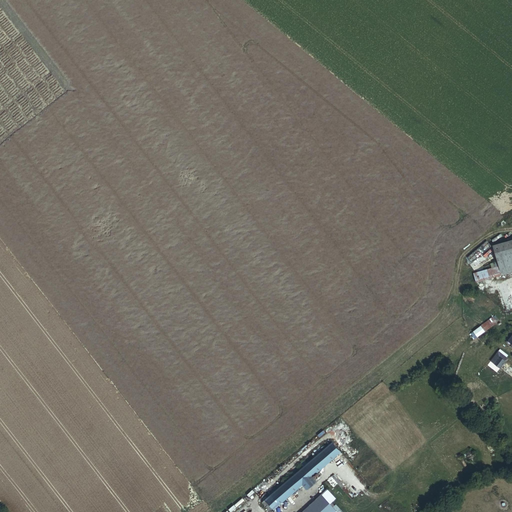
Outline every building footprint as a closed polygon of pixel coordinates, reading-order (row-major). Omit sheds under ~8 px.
[(494,266),(497,275),(511,271),(511,238),(489,245),(494,266)] [(463,257),(470,266),(489,250),(482,241),(463,257)] [(490,277),(497,275),(494,266),(487,268),(490,277)] [(471,282),(490,277),(487,268),(469,274),(471,282)] [(492,323),(487,318),(476,328),(480,333),(492,323)] [(502,360),(494,353),(486,363),(495,370),(502,360)] [(508,427),(505,423),(498,428),(501,432),(508,427)] [(270,510),(300,484),(298,481),(306,474),(309,477),(337,453),(329,444),(262,499),(262,500),(259,503),(267,511),(270,509),(270,510)] [(298,481),(300,484),(305,490),(313,482),(309,477),(306,474),(298,481)] [(342,489),(345,486),(334,474),(331,477),(342,489)] [(333,496),(325,488),(300,511),(340,511),(329,500),(333,496)] [(352,503),(357,508),(368,496),(363,491),(352,503)]
